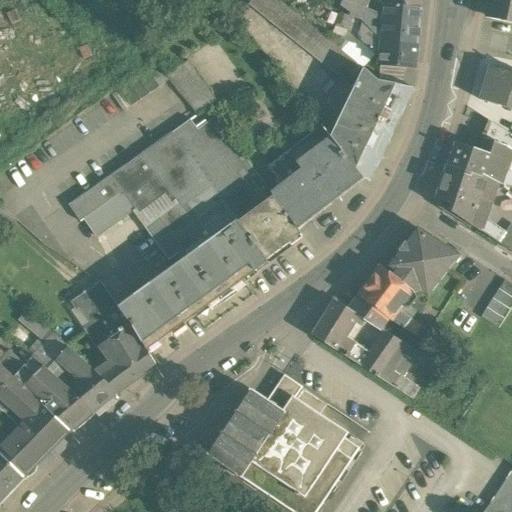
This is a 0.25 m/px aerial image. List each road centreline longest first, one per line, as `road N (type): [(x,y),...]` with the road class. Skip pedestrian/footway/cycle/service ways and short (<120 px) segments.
road 1 (tertiary): [(394,200),(321,279),(201,363),(42,511)]
road 2 (tertiary): [(448,34),(423,141),(394,200)]
road 3 (residential): [(511,276),(394,200)]
